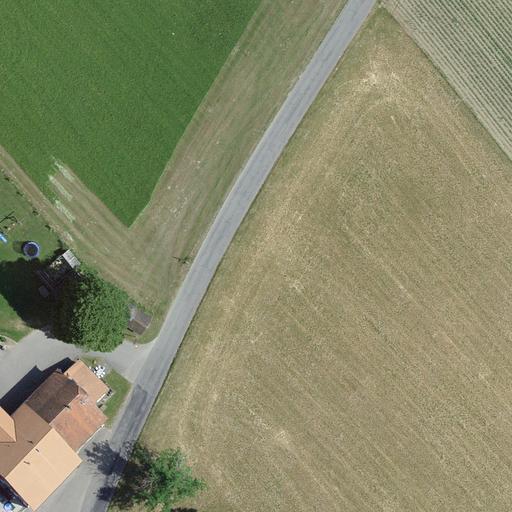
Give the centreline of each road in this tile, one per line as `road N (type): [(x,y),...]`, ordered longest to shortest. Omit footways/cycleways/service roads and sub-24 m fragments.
road 1 (unclassified): [(361,0),(228,218),(95,511)]
road 2 (unknown): [(154,372),(99,350),(61,348),(9,401)]
